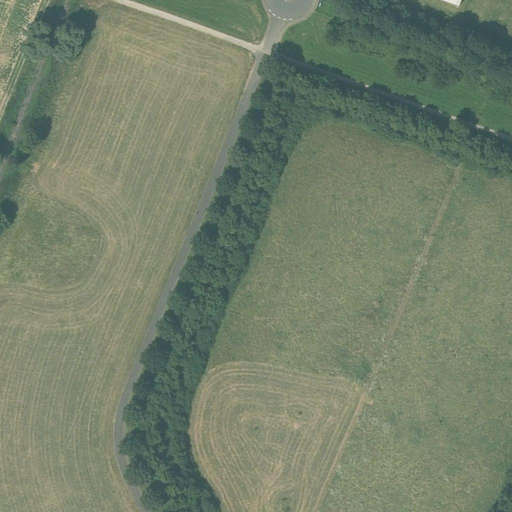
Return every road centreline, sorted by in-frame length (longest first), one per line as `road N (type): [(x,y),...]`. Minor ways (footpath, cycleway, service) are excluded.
road 1 (unclassified): [(282,10),(122,405),(123,472),(144,511)]
road 2 (track): [(112,0),(511,140)]
road 3 (track): [(476,127),(315,511)]
road 4 (track): [(0,111),(47,0)]
